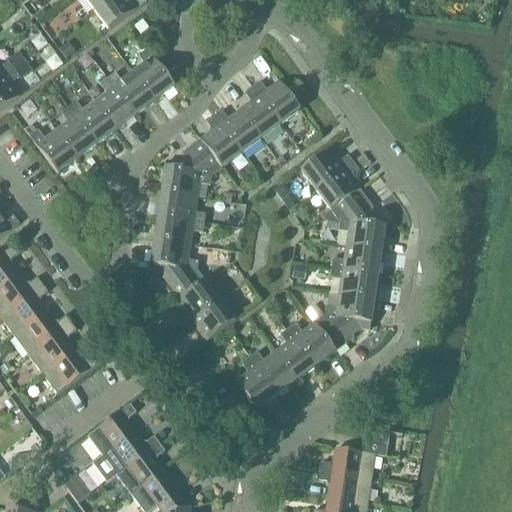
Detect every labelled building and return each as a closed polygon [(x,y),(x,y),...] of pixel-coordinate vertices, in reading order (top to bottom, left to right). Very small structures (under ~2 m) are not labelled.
[(85,0),(94,12),(110,0),(85,0)] [(128,0),(110,0),(94,12),(109,32),(147,4),(143,0),(134,0),(131,3),(128,0)] [(141,36),(149,30),(143,22),(135,28),(141,36)] [(134,75),(155,103),(175,89),(147,51),(139,57),(145,66),(134,75)] [(0,82),(14,72),(8,64),(0,70),(0,69),(0,82)] [(11,86),(19,79),(14,72),(0,82),(0,113),(20,98),(11,86)] [(108,80),(136,118),(155,103),(134,75),(122,83),(116,75),(108,80)] [(95,104),(116,132),(136,118),(108,80),(100,86),(107,95),(95,104)] [(253,90),(280,127),(300,112),(279,83),(266,92),(260,84),(253,90)] [(280,127),(253,90),(245,95),(252,104),(240,113),(261,141),(280,127)] [(69,109),(97,146),(116,132),(95,104),(84,112),(77,103),(69,109)] [(56,132),(77,161),(97,146),(69,109),(62,115),(68,124),(56,132)] [(261,141),(240,113),(229,121),(222,112),(214,118),(242,155),(261,141)] [(242,155),(214,118),(206,124),(213,132),(201,141),(223,170),(242,155)] [(77,161),(56,132),(45,141),(38,132),(30,138),(58,176),(77,161)] [(223,170),(201,141),(182,155),(185,159),(180,162),(197,185),(208,187),(210,187),(211,178),(223,170)] [(348,158),(339,164),(330,152),(302,173),(316,193),(354,165),(348,158)] [(206,200),(208,187),(197,185),(180,162),(176,166),(167,164),(162,193),(197,199),(206,200)] [(316,193),(330,213),(359,192),(360,191),(350,179),(359,173),(354,165),(316,193)] [(330,213),(322,218),(327,225),(334,226),(339,223),(385,230),(386,223),(377,221),(371,212),(373,210),(359,192),(330,213)] [(158,219),(204,225),(206,216),(195,214),(197,199),(162,193),(158,219)] [(0,240),(19,226),(13,218),(4,224),(0,218),(0,240)] [(155,242),(190,247),(192,233),(203,235),(204,225),(158,219),(155,242)] [(385,230),(339,223),(337,232),(348,234),(346,248),(381,254),(385,230)] [(190,247),(155,242),(151,265),(197,272),(199,263),(188,262),(190,247)] [(0,288),(18,276),(11,267),(12,261),(19,256),(14,248),(0,258),(0,288)] [(333,261),(332,270),(378,277),(381,254),(346,248),(344,262),(333,261)] [(178,305),(206,284),(197,272),(151,265),(150,273),(160,274),(166,283),(163,286),(178,305)] [(339,296),(374,301),(378,277),(332,270),(331,280),(341,281),(339,296)] [(0,318),(42,287),(37,280),(30,285),(24,284),(18,276),(0,288),(0,318)] [(206,284),(178,305),(186,316),(177,323),(183,330),(220,303),(206,284)] [(0,319),(14,338),(47,314),(40,305),(41,300),(48,295),(42,287),(0,318),(0,319)] [(325,317),(370,324),(374,301),(339,296),(337,310),(326,308),(325,317)] [(220,303),(183,330),(189,338),(197,332),(207,344),(235,323),(220,303)] [(28,358),(71,326),(66,318),(59,324),(53,323),(47,314),(14,338),(28,358)] [(369,332),(370,324),(325,317),(314,326),(335,354),(354,340),(352,337),(361,330),(369,332)] [(288,331),(316,369),(335,354),(314,326),(302,334),(296,325),(288,331)] [(43,377),(75,353),(69,344),(69,338),(77,333),(71,326),(28,358),(43,377)] [(275,354),(297,383),(316,369),(288,331),(280,337),(287,346),(275,354)] [(75,353),(43,377),(57,397),(100,365),(95,357),(88,362),(82,361),(75,353)] [(297,383),(275,354),(264,363),(257,354),(249,360),(277,397),(297,383)] [(248,374),(236,384),(257,412),(277,397),(249,360),(241,366),(248,374)] [(102,457),(134,434),(129,426),(129,420),(136,415),(130,407),(88,439),(102,457)] [(364,431),(362,443),(400,448),(402,436),(364,431)] [(102,457),(92,464),(107,484),(116,477),(159,445),(154,439),(147,444),(141,443),(134,434),(102,457)] [(400,448),(362,443),(361,455),(376,457),(399,461),(400,448)] [(159,445),(116,477),(131,496),(163,472),(157,464),(158,458),(165,453),(159,445)] [(334,462),(330,466),(321,464),(319,474),(372,482),(376,457),(361,455),(335,451),(334,462)] [(180,511),(191,509),(163,472),(131,496),(142,511),(152,511),(157,509),(159,511),(180,511)] [(372,482),(319,474),(318,482),(327,484),(330,489),(328,499),(369,505),(372,482)] [(367,511),(369,505),(328,499),(327,510),(324,511),(367,511)]
